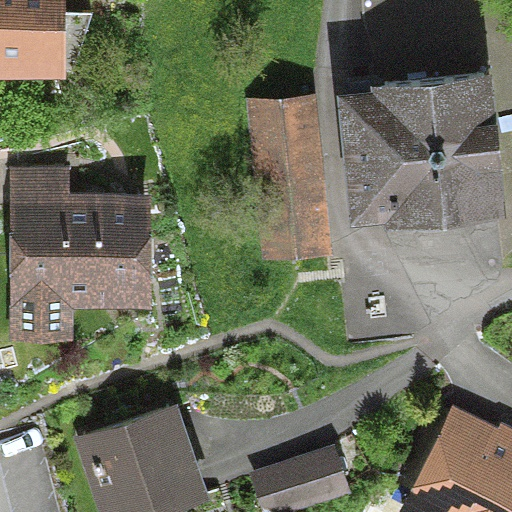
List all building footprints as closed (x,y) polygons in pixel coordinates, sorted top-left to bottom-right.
[(0,0),(0,71),(51,72),(50,0),(0,0)] [(487,65),(357,70),(364,216),(493,210),(487,65)] [(306,94),(239,102),(256,261),(323,254),(306,94)] [(63,165),(1,163),(0,189),(0,336),(61,339),(62,310),(127,312),(130,191),(62,189),(63,165)] [(167,399),(66,432),(92,511),(149,511),(200,495),(167,399)] [(511,511),(511,434),(441,399),(385,511),(386,511),(511,511)] [(325,443),(241,472),(255,511),(273,511),(341,488),(325,443)]
